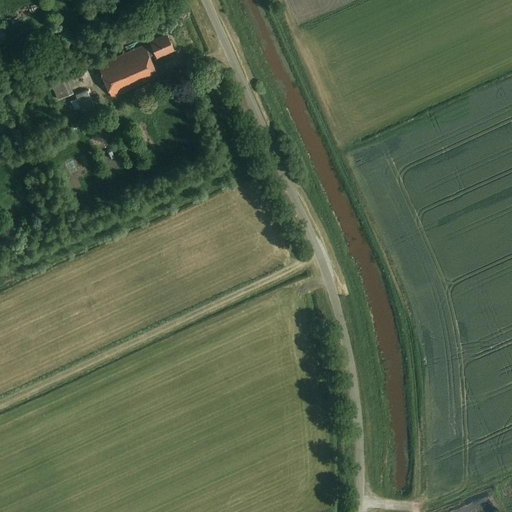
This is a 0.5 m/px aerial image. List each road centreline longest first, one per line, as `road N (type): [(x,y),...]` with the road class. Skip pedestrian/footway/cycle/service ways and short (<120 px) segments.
road 1 (tertiary): [(358,511),(357,422),(337,311),(204,0)]
road 2 (track): [(319,255),(0,404)]
